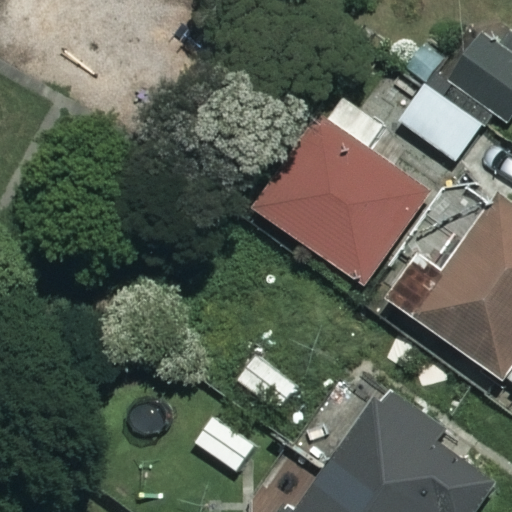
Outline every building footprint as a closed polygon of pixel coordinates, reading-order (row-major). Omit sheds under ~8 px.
[(511,47),(490,32),(455,81),(511,120),(511,47)] [(487,125),(432,85),(407,121),(462,161),(487,125)] [(370,284),(437,191),(374,146),(389,124),(346,93),(264,208),(370,284)] [(452,269),(426,251),(393,300),(507,378),(511,371),(511,187),(509,186),(452,269)] [(474,511),(500,479),(392,396),(302,511),(474,511)]
